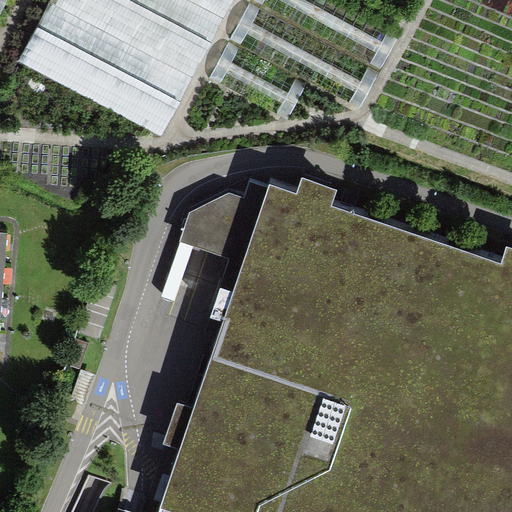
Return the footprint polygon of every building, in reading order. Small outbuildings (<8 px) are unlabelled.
[(233,0),(50,0),(18,62),(162,135),(233,0)] [(400,32),(340,0),(251,0),(210,78),(287,119),(306,83),(358,111),(400,32)] [(511,511),(511,249),(507,247),(501,264),(331,205),(336,189),(301,177),(296,192),(269,184),(268,187),(243,263),(194,407),(181,448),(160,509),(159,511),(511,511)] [(243,263),(268,187),(250,181),(244,198),(230,192),(191,212),(180,242),(243,263)] [(181,448),(194,407),(177,402),(164,443),(181,448)]
